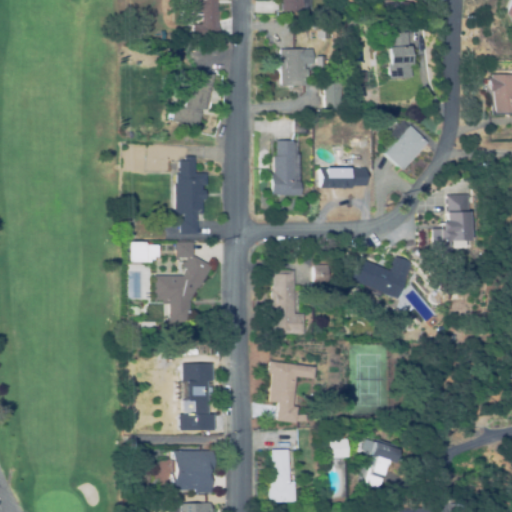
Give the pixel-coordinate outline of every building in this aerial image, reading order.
[(215,0),(215,22),(218,33),(202,38),(189,38),(189,24),(199,24),(199,11),(185,11),(185,0),(215,0)] [(280,11),(279,0),(308,0),(309,11),(280,11)] [(511,16),(502,13),(506,0),(511,0),(511,16)] [(386,79),(385,60),(386,60),(385,47),(388,47),(387,33),(407,32),(408,48),(409,48),(410,64),(409,64),(410,77),(386,79)] [(279,86),(278,49),(303,49),(303,69),(306,69),(306,78),(303,78),(303,86),(279,86)] [(323,56),(324,72),(313,73),(313,56),(323,56)] [(212,75),(203,109),(199,109),(194,127),(168,120),(172,106),(181,108),(186,89),(188,90),(193,70),(212,75)] [(511,112),(490,112),(490,74),(511,74),(511,112)] [(339,79),(340,110),(322,110),(322,79),(339,79)] [(378,117),(383,120),(380,126),(375,122),(378,117)] [(292,133),(292,119),(306,119),(306,133),(292,133)] [(425,142),(398,170),(381,153),(393,140),(386,134),(400,120),(406,127),(408,125),(425,142)] [(371,151),(350,151),(350,136),(371,136),(371,151)] [(297,195),(268,195),(268,173),(271,173),(271,156),(274,156),(274,140),(291,140),(291,142),(296,142),(296,153),(298,153),(297,195)] [(177,234),(177,218),(181,217),(181,214),(177,214),(177,216),(172,216),(172,184),(174,184),(174,173),(177,173),(176,160),(183,160),(183,156),(192,156),(192,173),(204,173),(204,185),(199,185),(199,190),(203,190),(203,199),(199,199),(199,214),(194,214),(194,233),(177,234)] [(363,186),(349,186),(349,189),(317,189),(317,187),(312,187),(312,174),(317,174),(317,168),(336,168),(336,158),(348,158),(348,168),(363,168),(363,186)] [(465,195),(466,241),(459,241),(459,246),(453,246),(453,249),(446,250),(446,252),(429,252),(429,229),(437,229),(437,222),(443,222),(443,212),(445,212),(444,196),(465,195)] [(125,261),(144,261),(144,242),(125,242),(125,261)] [(153,258),(154,242),(164,242),(163,258),(155,258),(154,263),(148,262),(148,258),(153,258)] [(160,322),(160,300),(152,300),(152,275),(181,275),(185,269),(181,267),(186,258),(174,258),(174,242),(191,242),(191,255),(209,266),(196,288),(195,287),(187,300),(187,322),(160,322)] [(409,263),(394,299),(348,280),(357,258),(387,271),(393,256),(409,263)] [(326,264),(326,283),(311,284),(311,265),(326,264)] [(292,270),(292,314),(301,314),(301,334),(270,334),(270,306),(269,306),(269,289),(270,289),(270,270),(292,270)] [(266,361),(311,367),(310,379),(292,377),(288,406),(293,407),(292,414),(302,415),(301,422),(291,421),(290,423),(271,421),(273,403),(264,402),(268,374),(264,373),(266,361)] [(209,363),(209,383),(204,383),(204,416),(201,416),(201,431),(175,431),(175,421),(183,421),(183,363),(209,363)] [(325,440),(343,439),(344,457),(326,458),(325,440)] [(360,484),(369,456),(366,456),(367,452),(358,449),(362,439),(371,442),(394,449),(389,463),(384,461),(375,489),(360,484)] [(267,480),(266,450),(283,449),(284,481),(288,481),(289,502),(262,502),(262,483),(266,483),(266,480),(267,480)] [(168,451),(209,451),(209,470),(202,470),(202,474),(206,474),(206,493),(190,493),(190,490),(166,490),(166,473),(168,473),(168,451)] [(174,511),(174,502),(206,502),(206,511),(174,511)]
